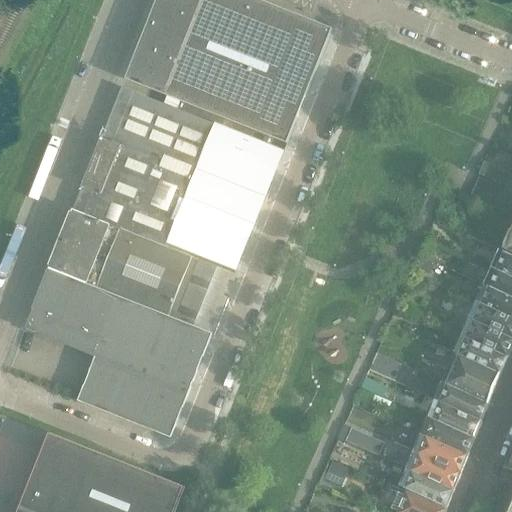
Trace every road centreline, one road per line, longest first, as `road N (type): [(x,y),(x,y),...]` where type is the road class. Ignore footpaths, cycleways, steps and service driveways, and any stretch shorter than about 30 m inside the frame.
road 1 (unclassified): [(0,397),(177,465),(364,0)]
road 2 (unclassified): [(0,326),(126,0)]
